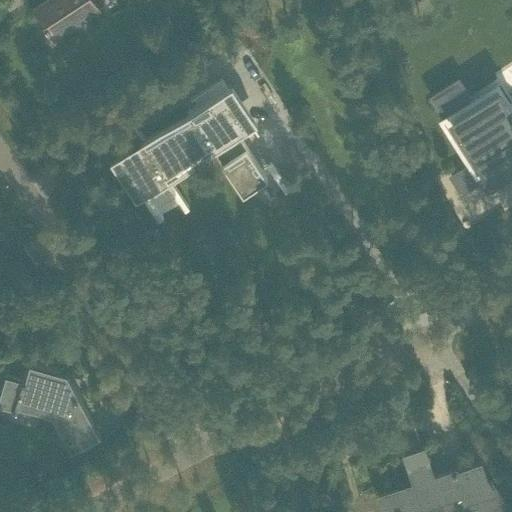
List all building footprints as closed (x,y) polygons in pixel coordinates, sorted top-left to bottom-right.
[(38,0),(35,3),(54,31),(97,3),(94,0),(38,0)] [(458,78),(432,95),(453,129),(457,126),(476,156),(470,160),(485,183),(511,166),(511,109),(508,103),(496,84),(471,99),(468,95),(468,94),(466,91),(458,78)] [(126,116),(49,168),(65,191),(109,162),(110,163),(131,195),(135,201),(141,197),(157,222),(163,218),(146,194),(165,181),(169,178),(213,149),(234,182),(239,178),(239,177),(252,168),(262,181),(267,178),(237,133),(250,124),(251,124),(257,119),(232,82),(226,86),(225,86),(212,95),(187,111),(144,140),(143,141),(126,116)] [(140,134),(166,118),(156,100),(130,116),(140,134)] [(290,190),(271,162),(266,165),(285,194),(290,190)] [(29,363),(25,379),(5,373),(0,392),(0,402),(14,407),(13,409),(17,410),(19,402),(49,411),(61,432),(71,450),(100,434),(66,372),(29,363)] [(510,511),(485,472),(481,460),(457,468),(455,464),(433,472),(423,443),(404,450),(414,479),(379,491),(386,511),(421,500),(423,506),(441,500),(445,511),(447,511),(510,511)] [(331,488),(308,494),(311,504),(333,499),(331,488)]
